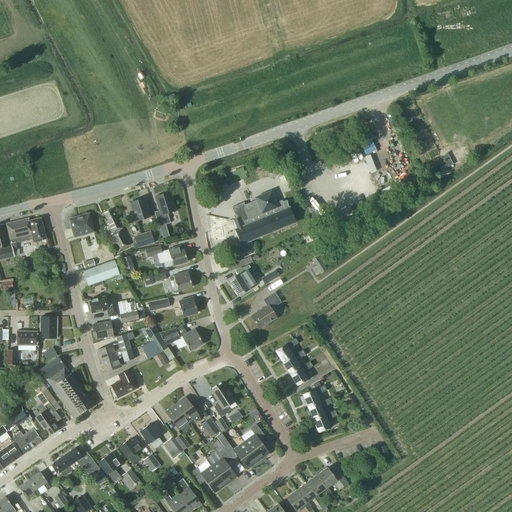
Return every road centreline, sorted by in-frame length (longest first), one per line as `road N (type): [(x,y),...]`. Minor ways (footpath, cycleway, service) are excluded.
road 1 (tertiary): [(182,164),(511,52)]
road 2 (unclassified): [(112,425),(51,203)]
road 3 (unclassified): [(225,356),(182,164)]
road 4 (tertiary): [(51,203),(182,164)]
road 5 (unclassified): [(112,425),(225,356)]
road 6 (unclassified): [(0,482),(82,425),(112,425)]
road 7 (unclassified): [(297,457),(238,363),(225,356)]
